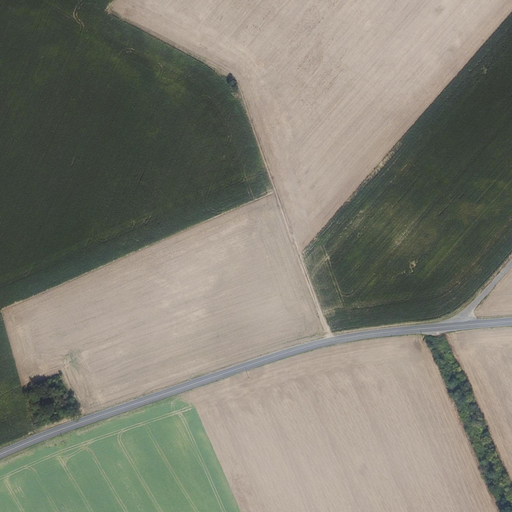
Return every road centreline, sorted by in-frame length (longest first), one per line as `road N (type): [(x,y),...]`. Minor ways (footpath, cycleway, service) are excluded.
road 1 (tertiary): [(0,454),(290,351),(366,333),(461,325)]
road 2 (track): [(107,7),(232,74),(330,340)]
